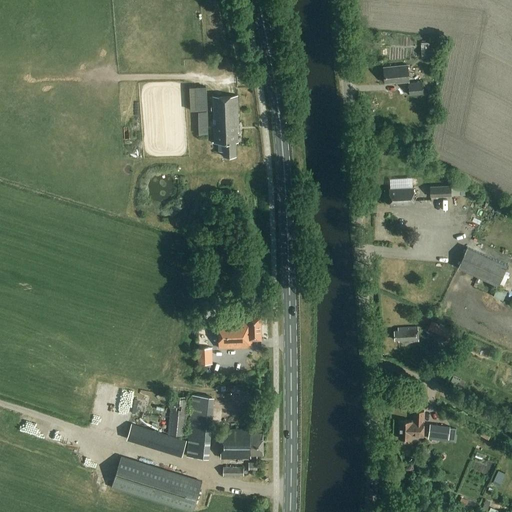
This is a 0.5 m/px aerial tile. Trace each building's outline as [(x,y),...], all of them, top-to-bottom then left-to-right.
[(420,40),(421,56),(430,55),(429,40),(420,40)] [(395,83),(409,81),(409,80),(407,64),(384,66),(382,66),(384,83),(395,82),(395,83)] [(408,83),(409,95),(423,93),(422,82),(408,83)] [(206,86),(189,87),(190,110),(207,110),(206,86)] [(236,155),(235,142),(238,142),(237,132),(238,132),(237,95),(212,96),(214,142),(218,142),(218,151),(223,151),(223,156),(236,155)] [(207,112),(198,112),(199,133),(199,134),(208,134),(208,132),(207,112)] [(430,187),(430,197),(451,196),(451,187),(430,187)] [(390,189),(391,206),(415,204),(414,188),(390,189)] [(457,267),(498,285),(507,265),(467,246),(457,267)] [(494,295),(504,300),(508,291),(498,286),(494,295)] [(219,348),(249,347),(249,339),(261,339),(261,315),(248,316),(248,319),(218,320),(219,348)] [(427,326),(428,333),(440,332),(439,325),(427,326)] [(418,341),(417,327),(397,328),(397,330),(394,331),(394,340),(398,339),(398,342),(418,341)] [(452,328),(447,337),(452,340),(457,331),(452,328)] [(197,363),(212,363),(211,347),(197,347),(197,363)] [(185,436),(189,392),(170,390),(166,434),(185,436)] [(192,395),(191,403),(186,455),(208,457),(214,397),(192,395)] [(423,421),(423,411),(414,410),(413,420),(411,420),(399,420),(398,438),(411,438),(411,436),(423,436),(423,421)] [(429,424),(428,438),(448,440),(449,426),(429,424)] [(250,432),(250,426),(247,426),(247,428),(220,428),(220,456),(250,457),(250,454),(263,453),(263,432),(250,432)] [(189,511),(191,511),(201,483),(121,457),(111,487),(189,511)] [(243,475),(243,465),(223,465),(223,475),(243,475)] [(485,484),(489,477),(482,473),(478,480),(485,484)]
